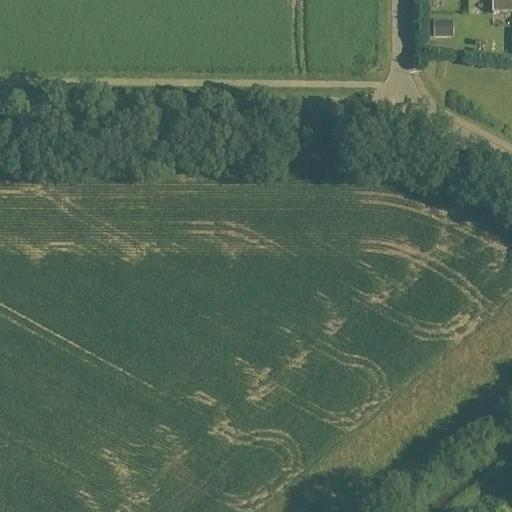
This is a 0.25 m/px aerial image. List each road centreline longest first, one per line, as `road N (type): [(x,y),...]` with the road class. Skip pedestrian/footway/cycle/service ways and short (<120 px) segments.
road 1 (residential): [(0,105),(399,111)]
road 2 (residential): [(399,111),(436,119),(511,157)]
